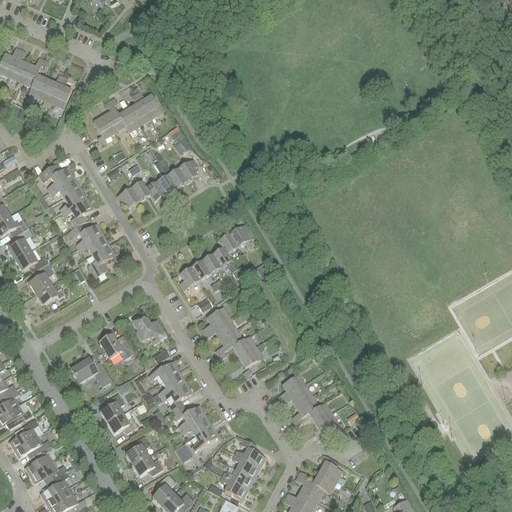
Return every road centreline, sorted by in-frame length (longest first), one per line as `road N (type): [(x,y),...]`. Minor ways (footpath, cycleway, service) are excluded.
road 1 (residential): [(269,511),(288,475),(289,451),(255,404),(220,400),(149,283)]
road 2 (residential): [(149,283),(140,248),(69,130),(96,56)]
road 3 (unclassified): [(122,511),(26,352)]
road 4 (residential): [(26,352),(149,283)]
